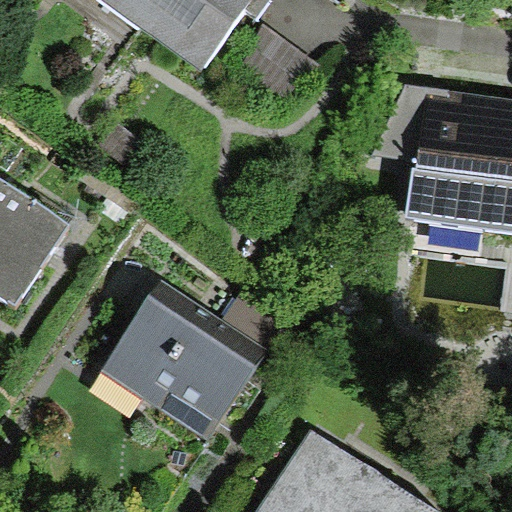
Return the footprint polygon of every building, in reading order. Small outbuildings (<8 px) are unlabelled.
[(95,0),(202,78),(259,0),(95,0)] [(322,69),(264,28),(241,72),(283,102),(322,69)] [(450,103),(450,96),(406,89),(373,159),(419,166),(428,100),(450,103)] [(450,103),(428,100),(419,166),(417,176),(511,189),(511,104),(450,96),(450,103)] [(511,189),(417,176),(413,176),(406,227),(511,241),(511,189)] [(70,234),(0,186),(0,303),(16,314),(70,234)] [(222,325),(164,286),(102,377),(207,448),(254,379),(269,357),(265,354),(222,325)] [(241,297),(222,325),(265,354),(284,327),(241,297)] [(422,511),(314,436),(277,488),(260,511),(422,511)]
